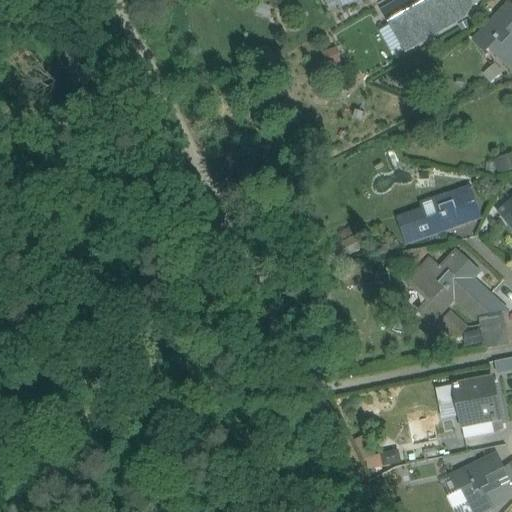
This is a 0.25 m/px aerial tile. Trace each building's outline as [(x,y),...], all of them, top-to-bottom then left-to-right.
[(409,0),(400,5),(408,19),(424,8),(431,21),(427,23),(434,36),(460,21),(453,9),(465,2),(466,2),(464,0),(409,0)] [(481,0),(464,0),(466,2),(465,2),(470,10),(482,3),(481,0)] [(511,20),(504,14),(477,42),(488,52),(494,45),(505,54),(502,58),(511,66),(511,20)] [(506,158),(493,163),(498,178),(511,173),(506,158)] [(470,191),(424,207),(426,213),(403,221),(410,240),(432,232),(433,235),(480,218),(470,191)] [(511,204),(501,213),(511,226),(511,204)] [(458,255),(442,272),(431,262),(417,277),(428,287),(432,283),(442,293),(435,300),(447,311),(473,282),(463,272),(469,265),(458,255)] [(484,341),(482,341),(484,351),(510,346),(507,326),(482,331),(484,341)] [(511,359),(496,362),(498,375),(511,372),(511,359)] [(493,380),(455,387),(461,418),(466,440),(495,434),(495,432),(503,430),(493,380)] [(489,462),(453,480),(460,493),(468,488),(475,501),(470,503),(474,511),(486,511),(495,508),(489,495),(510,484),(504,471),(495,475),(489,462)]
